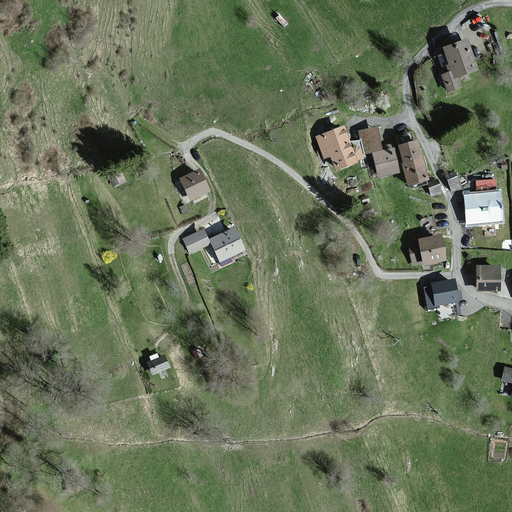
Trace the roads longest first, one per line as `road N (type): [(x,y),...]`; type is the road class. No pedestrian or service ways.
road 1 (unclassified): [(187,147),(214,132),(267,155),(353,229),(380,273),(460,276)]
road 2 (unclassified): [(511,3),(475,9),(408,74),(409,115),(451,204)]
road 3 (track): [(193,310),(172,249),(214,208),(187,147)]
